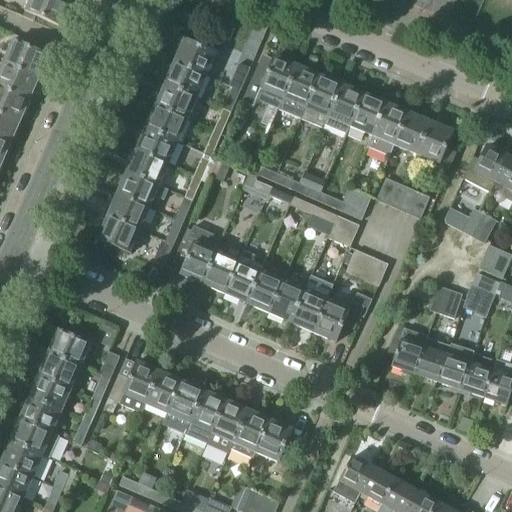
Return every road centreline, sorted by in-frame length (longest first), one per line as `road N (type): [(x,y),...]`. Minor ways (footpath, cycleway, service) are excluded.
road 1 (residential): [(511,474),(11,255)]
road 2 (tertiary): [(11,255),(124,0)]
road 3 (residential): [(511,109),(257,0)]
